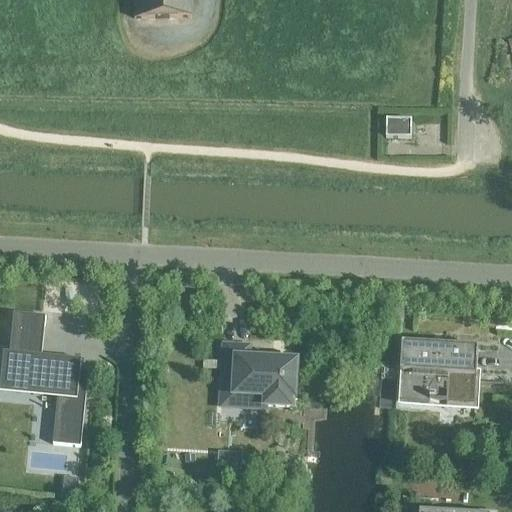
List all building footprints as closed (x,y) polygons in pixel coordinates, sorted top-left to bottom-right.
[(133,0),(134,20),(191,19),(190,0),(133,0)] [(386,122),(386,140),(411,141),(411,122),(386,122)] [(53,447),(81,449),(83,432),(82,432),(87,386),(78,385),(79,378),(81,362),(41,358),(44,328),(45,328),(46,319),(14,316),(10,355),(4,355),(3,358),(9,359),(6,390),(31,392),(30,394),(34,394),(35,390),(58,393),(53,447)] [(429,403),(475,406),(476,387),(475,387),(477,351),(445,349),(402,346),(400,369),(408,369),(406,402),(429,403)] [(290,401),(294,401),(296,365),(271,363),(271,366),(260,365),(260,362),(248,362),(249,351),(224,349),(221,408),(245,409),(246,398),(265,399),(265,409),(290,410),(290,401)] [(223,451),(223,471),(248,470),(247,450),(223,451)] [(175,455),(174,471),(201,473),(202,457),(175,455)]
